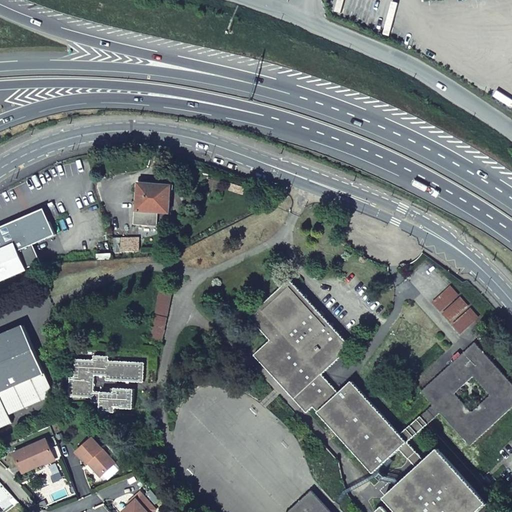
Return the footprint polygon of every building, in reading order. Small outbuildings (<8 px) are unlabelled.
[(140,183),(138,210),(136,224),(157,225),(159,212),(170,213),(172,186),(140,183)] [(0,282),(27,270),(19,251),(34,245),(57,235),(45,209),(0,228),(0,282)] [(138,239),(113,238),(113,250),(113,251),(137,251),(138,239)] [(34,245),(19,251),(27,270),(43,265),(34,245)] [(250,352),(304,411),(310,405),(372,471),(398,447),(415,466),(382,495),(395,509),(391,511),(387,511),(381,504),(372,511),(475,511),(488,501),(437,445),(424,457),(406,439),(437,411),(467,444),(511,403),(511,383),(473,340),(417,390),(427,401),(397,429),(349,376),(336,389),(319,371),(347,345),(285,278),(245,315),(266,338),(250,352)] [(25,327),(0,337),(0,428),(11,423),(8,416),(54,397),(25,327)] [(93,375),(106,375),(106,380),(144,382),(145,361),(110,360),(110,353),(94,352),(94,359),(76,358),(75,376),(70,375),(68,395),(91,396),(91,401),(99,402),(99,411),(113,412),(114,407),(132,408),(133,388),(112,387),(112,391),(93,390),(93,375)] [(74,450),(85,463),(89,461),(100,474),(114,462),(92,436),(74,450)] [(22,471),(54,457),(45,437),(13,452),(22,471)] [(284,511),(333,511),(311,488),(284,511)] [(123,511),(148,511),(154,507),(139,490),(133,495),(136,499),(129,504),(122,511),(123,511)] [(133,495),(127,501),(129,504),(136,499),(133,495)]
